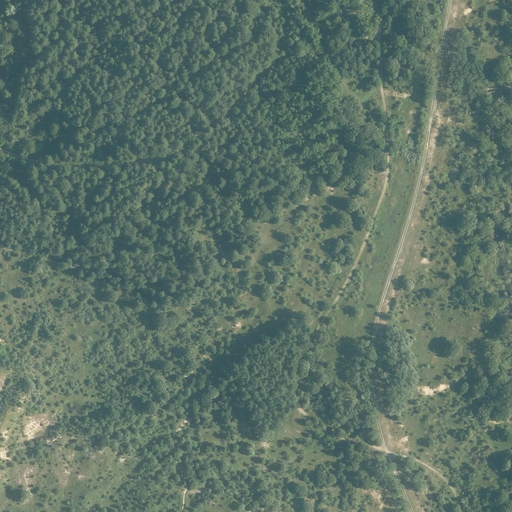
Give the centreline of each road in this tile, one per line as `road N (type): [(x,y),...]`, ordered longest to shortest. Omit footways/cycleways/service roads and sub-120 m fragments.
road 1 (track): [(0,149),(70,167),(166,155),(269,64),(351,45),(381,23)]
road 2 (track): [(381,23),(386,171),(356,264),(293,372)]
road 3 (track): [(459,511),(445,477),(317,426),(297,403),(293,372)]
